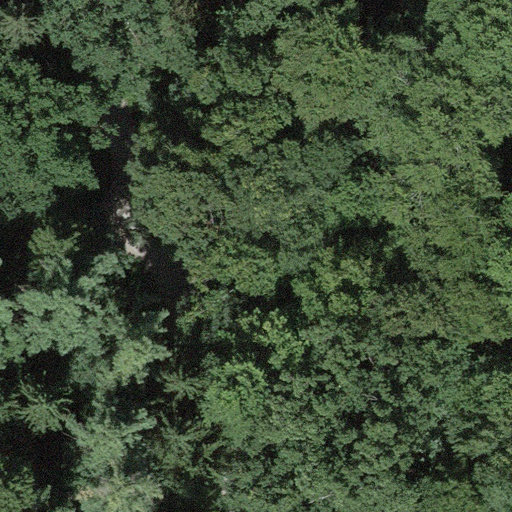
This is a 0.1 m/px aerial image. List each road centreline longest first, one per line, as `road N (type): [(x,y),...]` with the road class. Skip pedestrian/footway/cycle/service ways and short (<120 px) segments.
road 1 (track): [(511,298),(130,246)]
road 2 (track): [(130,246),(198,511)]
road 3 (track): [(130,246),(40,0)]
road 4 (track): [(0,227),(130,246)]
